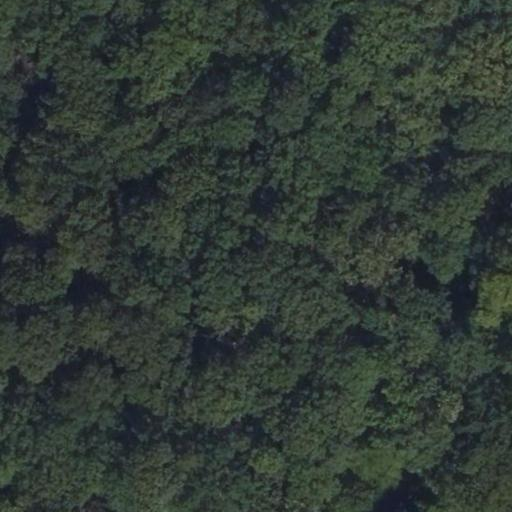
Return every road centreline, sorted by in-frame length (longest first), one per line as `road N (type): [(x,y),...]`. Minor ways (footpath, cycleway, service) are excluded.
road 1 (track): [(241,0),(235,511)]
road 2 (track): [(511,328),(378,511)]
